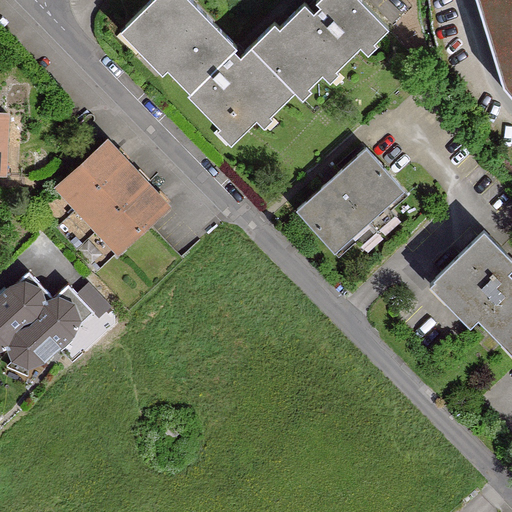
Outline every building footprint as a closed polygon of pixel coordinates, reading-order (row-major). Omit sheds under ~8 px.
[(185,0),(160,0),(125,35),(238,146),(260,124),(269,133),(278,124),(274,120),(299,95),(304,100),(328,76),(333,81),(364,50),(371,57),(395,33),(361,0),(326,0),(314,13),(308,7),(283,32),(279,28),(247,61),(185,0)] [(511,0),(477,0),(503,84),(511,94),(511,0)] [(11,110),(0,109),(0,174),(8,175),(11,110)] [(173,203),(111,137),(57,188),(120,254),(173,203)] [(339,253),(407,194),(368,150),(300,209),(339,253)] [(511,259),(485,232),(433,283),(472,324),(479,318),(511,352),(511,277),(507,273),(511,267),(511,259)] [(0,348),(2,348),(24,372),(38,370),(80,331),(83,315),(66,298),(52,302),(30,278),(16,280),(0,295),(0,348)]
